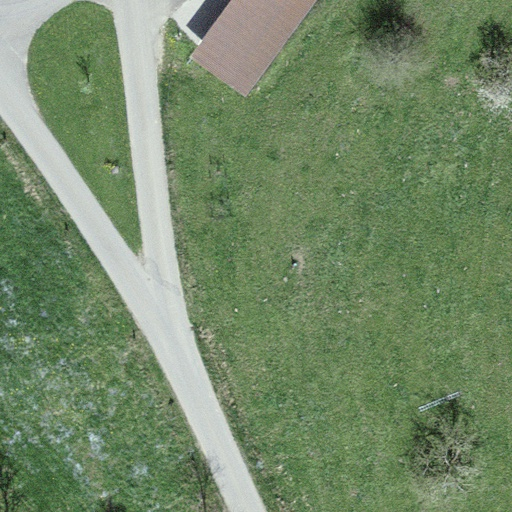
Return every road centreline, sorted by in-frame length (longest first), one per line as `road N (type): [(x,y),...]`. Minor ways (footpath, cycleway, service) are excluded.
road 1 (residential): [(118,0),(149,317)]
road 2 (unclassified): [(149,317),(0,92)]
road 3 (unclassified): [(236,511),(149,317)]
